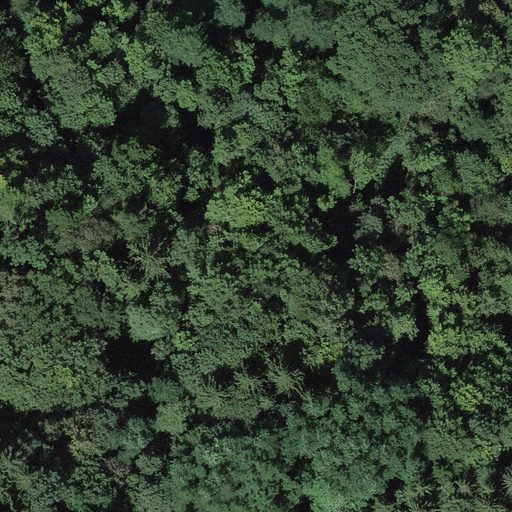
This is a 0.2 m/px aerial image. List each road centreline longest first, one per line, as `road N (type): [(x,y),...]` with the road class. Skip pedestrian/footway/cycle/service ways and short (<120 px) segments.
road 1 (track): [(511,213),(465,160),(404,142),(288,138),(119,151),(0,127)]
road 2 (track): [(0,419),(167,467),(233,439),(265,441),(318,461),(336,480),(337,511)]
